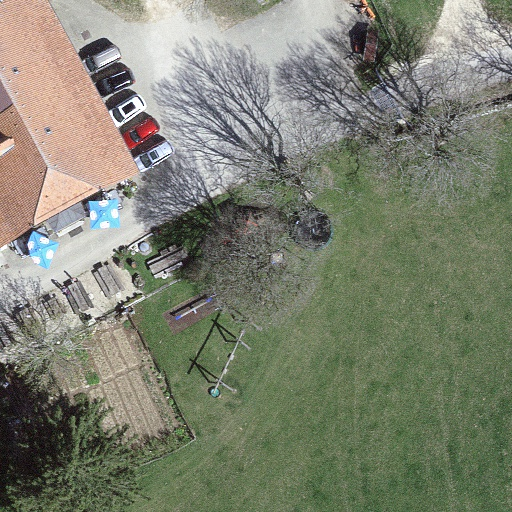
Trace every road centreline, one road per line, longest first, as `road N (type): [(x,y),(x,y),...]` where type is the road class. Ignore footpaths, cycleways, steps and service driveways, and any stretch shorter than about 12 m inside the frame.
road 1 (track): [(230,157),(0,290)]
road 2 (track): [(160,0),(230,157)]
